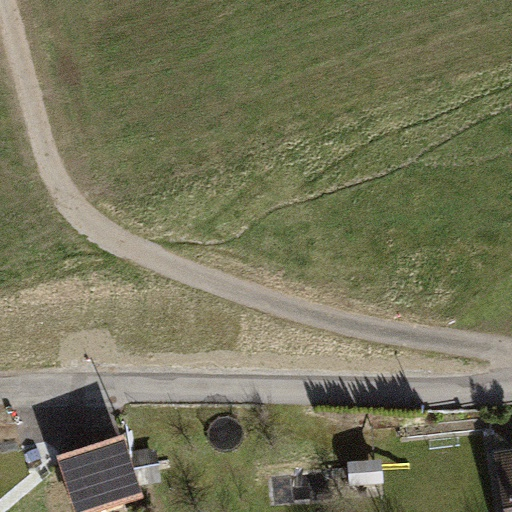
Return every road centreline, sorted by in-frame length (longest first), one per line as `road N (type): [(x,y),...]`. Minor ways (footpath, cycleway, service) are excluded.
road 1 (track): [(511,366),(477,345),(355,331),(149,266),(86,235),(56,200),(0,12)]
road 2 (unclassified): [(511,390),(369,401),(0,399)]
